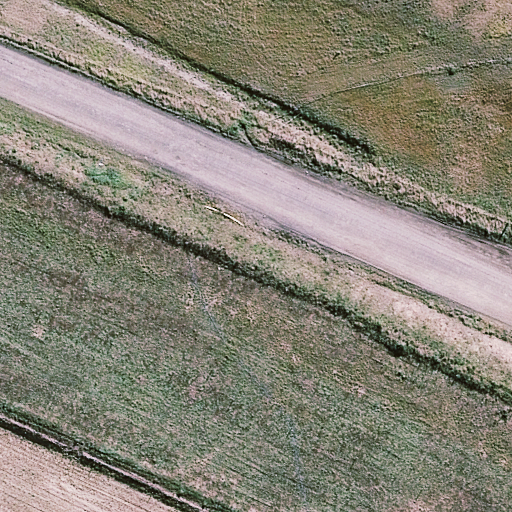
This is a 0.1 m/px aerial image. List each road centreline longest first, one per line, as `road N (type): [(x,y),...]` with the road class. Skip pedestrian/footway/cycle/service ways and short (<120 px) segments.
road 1 (tertiary): [(511,248),(450,267),(415,261),(384,243),(333,186),(0,34)]
road 2 (tertiary): [(258,0),(378,57),(476,53),(511,69)]
